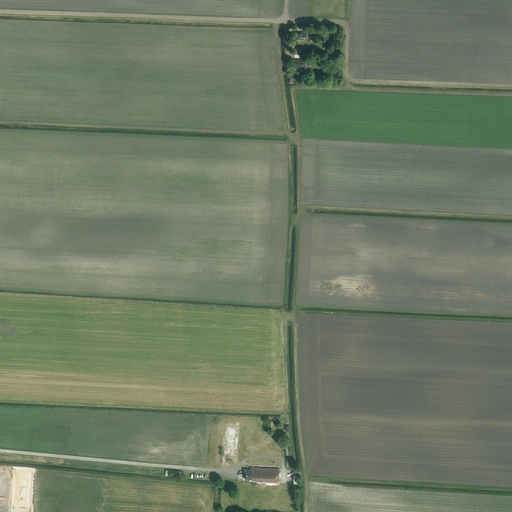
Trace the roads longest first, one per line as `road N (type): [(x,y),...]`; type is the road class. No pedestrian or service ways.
road 1 (track): [(0,11),(340,23),(350,80),(511,86)]
road 2 (track): [(0,296),(286,313),(293,321),(304,511)]
road 3 (track): [(0,451),(209,471),(240,466)]
